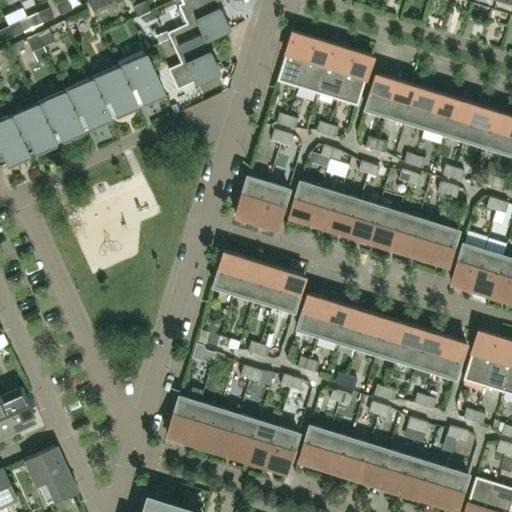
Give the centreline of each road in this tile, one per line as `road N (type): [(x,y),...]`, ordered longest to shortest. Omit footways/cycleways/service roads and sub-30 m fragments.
road 1 (residential): [(131,439),(268,0)]
road 2 (residential): [(131,439),(23,207),(0,192)]
road 3 (residential): [(0,289),(95,496),(110,505)]
